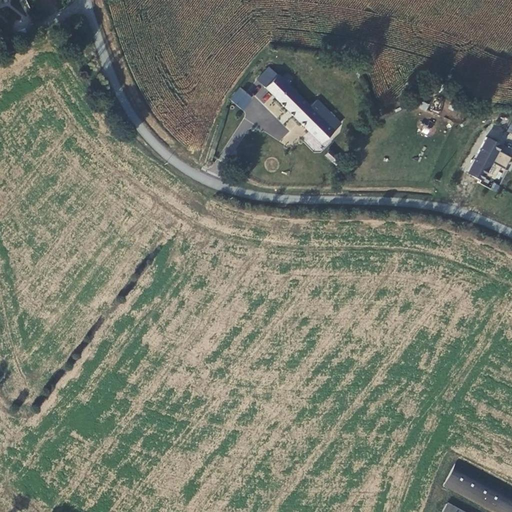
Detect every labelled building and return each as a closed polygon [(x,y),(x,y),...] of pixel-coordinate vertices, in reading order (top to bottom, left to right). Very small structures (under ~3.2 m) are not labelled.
[(22,34),(9,40),(13,48),(26,42),(22,34)] [(8,38),(0,42),(0,54),(13,48),(9,40),(8,38)] [(257,82),(295,121),(308,109),(292,92),(275,74),(270,70),(257,82)] [(229,100),(244,110),(253,97),(239,86),(229,100)] [(319,146),(340,128),(318,105),(311,112),(308,109),(295,121),(319,146)] [(492,124),(488,137),(500,140),(504,127),(492,124)] [(500,155),(487,147),(479,160),(492,168),(500,155)] [(323,158),(332,168),(337,163),(328,153),(323,158)] [(467,179),(481,187),(492,168),(479,160),(467,179)] [(511,511),(511,500),(454,468),(442,489),(484,511),(511,511)]
